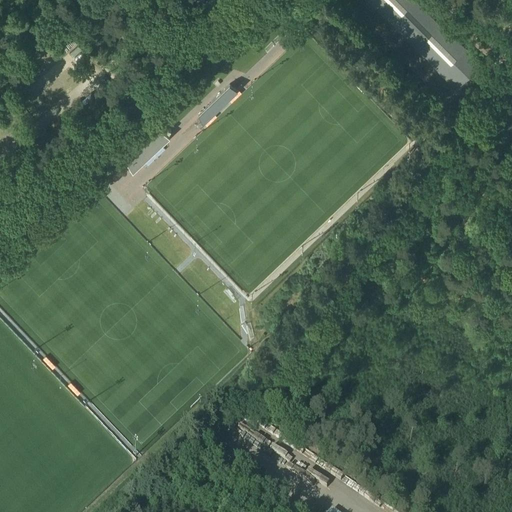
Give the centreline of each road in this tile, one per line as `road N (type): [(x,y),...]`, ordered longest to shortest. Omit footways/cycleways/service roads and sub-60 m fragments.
road 1 (unknown): [(90,147),(270,343)]
road 2 (track): [(333,264),(511,393)]
road 3 (track): [(440,128),(333,264)]
road 4 (track): [(333,264),(241,380)]
road 5 (unknown): [(90,147),(0,230)]
